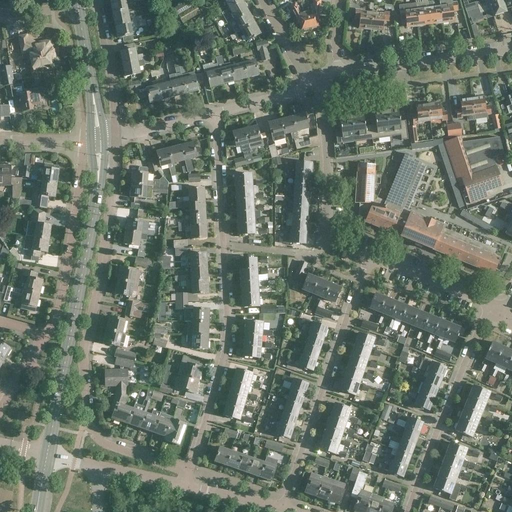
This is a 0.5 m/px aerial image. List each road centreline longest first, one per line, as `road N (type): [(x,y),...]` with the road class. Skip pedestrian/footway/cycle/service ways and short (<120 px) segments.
road 1 (residential): [(186,485),(180,469),(97,436),(88,424),(82,354),(116,137)]
road 2 (residential): [(186,485),(227,338),(214,113)]
road 3 (secondary): [(45,454),(86,261),(99,139)]
road 4 (residential): [(282,508),(368,253)]
road 5 (residential): [(407,511),(488,302)]
road 6 (residential): [(83,141),(65,279),(45,335)]
road 7 (residential): [(338,73),(511,49)]
road 8 (residential): [(511,244),(419,208),(435,165)]
road 9 (unclassified): [(186,485),(45,454)]
road 10 (residential): [(116,137),(94,0)]
road 11 (secondary): [(99,139),(77,10)]
road 12 (residential): [(488,302),(368,253)]
road 13 (residential): [(368,253),(322,240),(327,162)]
